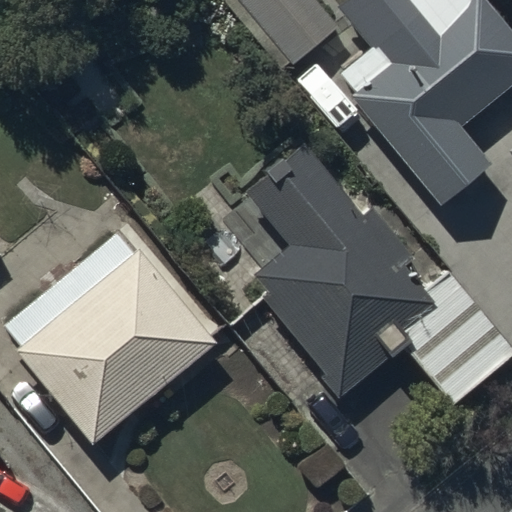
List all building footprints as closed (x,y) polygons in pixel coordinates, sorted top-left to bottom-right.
[(235,0),(286,60),(332,22),(312,0),(235,0)] [(486,159),(455,122),(511,75),(511,37),(481,0),(454,0),(434,17),(420,0),(418,0),(370,39),(385,57),(343,91),(434,201),(486,159)] [(428,297),(417,284),(401,264),(412,256),(368,202),(356,212),(298,140),(240,186),(285,241),(249,270),(264,288),(258,294),(320,371),(316,374),(333,395),(400,342),(407,336),(396,323),(428,297)] [(133,243),(8,345),(85,439),(210,336),(133,243)] [(510,348),(442,264),(417,284),(428,297),(396,323),(407,336),(400,342),(447,399),(510,348)]
